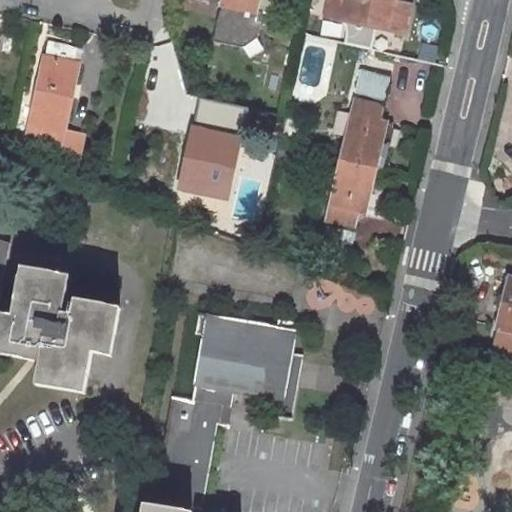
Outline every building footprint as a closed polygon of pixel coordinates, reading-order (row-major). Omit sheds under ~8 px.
[(216,0),(207,47),(236,53),(245,43),(251,17),(268,21),(272,0),(216,0)] [(325,0),(321,21),(384,35),(385,33),(403,37),(409,8),(391,3),(392,0),(325,0)] [(63,136),(76,68),(69,67),(73,51),(45,45),(29,130),(31,130),(28,141),(36,143),(35,150),(33,154),(48,157),(48,155),(50,147),(54,148),(56,136),(63,138),(63,136)] [(372,86),(368,102),(398,109),(401,94),(372,86)] [(379,114),(352,108),(339,164),(373,171),(380,143),(386,145),(389,129),(377,126),(379,114)] [(177,191),(228,202),(242,136),(191,125),(177,191)] [(78,161),(83,140),(63,136),(63,138),(56,136),(54,148),(50,147),(48,155),(78,161)] [(36,143),(28,141),(27,150),(35,150),(36,143)] [(339,164),(326,223),(353,231),(355,220),(361,221),(373,171),(339,164)] [(0,246),(0,357),(34,364),(30,385),(78,394),(86,355),(105,358),(115,311),(69,302),(66,317),(57,315),(64,279),(14,270),(5,316),(0,314),(0,266),(4,247),(0,246)] [(505,325),(511,326),(511,279),(510,279),(503,302),(511,304),(505,325)] [(171,396),(152,511),(201,511),(215,428),(227,429),(234,393),(282,400),(279,418),(290,420),(300,358),(295,357),(300,324),(277,320),(276,325),(200,313),(196,336),(203,337),(193,400),(171,396)]
